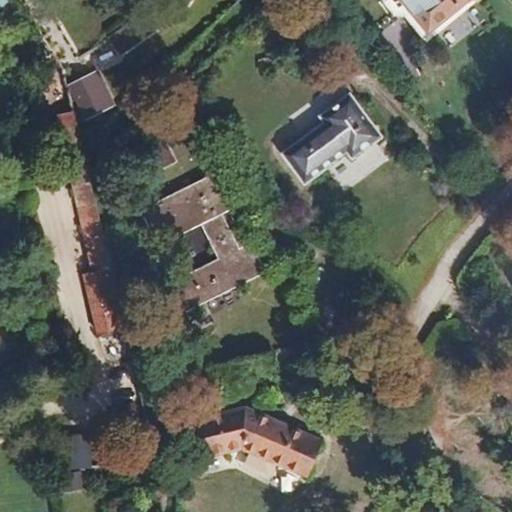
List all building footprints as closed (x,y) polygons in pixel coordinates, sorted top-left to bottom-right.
[(0,0),(0,12),(11,0),(0,0)] [(159,0),(153,5),(113,34),(122,47),(154,24),(175,8),(182,0),(159,0)] [(408,0),(429,28),(466,0),(408,0)] [(101,61),(118,49),(112,39),(95,50),(101,61)] [(94,71),(71,84),(87,115),(111,103),(94,71)] [(324,113),(328,120),(287,149),(309,180),(350,151),(354,156),(382,136),(351,94),(324,113)] [(37,101),(20,106),(57,259),(49,261),(64,324),(90,317),(37,101)] [(223,212),(230,209),(216,177),(149,207),(162,239),(205,220),(222,261),(175,282),(185,307),(266,271),(255,247),(241,253),(223,212)] [(93,273),(86,275),(100,337),(132,330),(99,180),(74,185),(93,273)] [(243,426),(189,450),(203,484),(246,465),(317,484),(325,447),(243,426)] [(48,444),(22,446),(22,461),(49,458),(48,444)]
